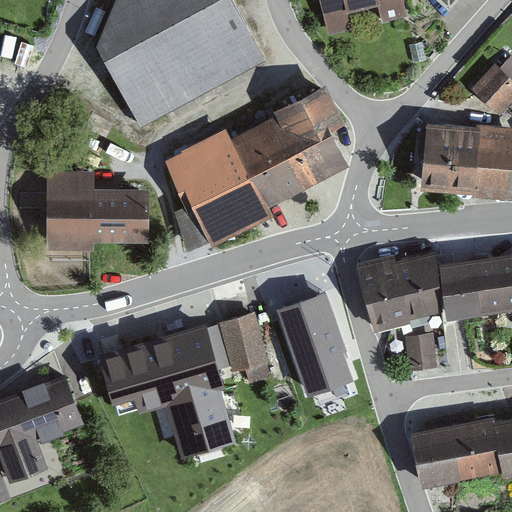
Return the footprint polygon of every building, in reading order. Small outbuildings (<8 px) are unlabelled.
[(101,39),(146,126),(269,62),(236,0),(119,0),(101,39)] [(408,0),(322,0),(328,32),(357,26),(355,14),(381,9),(383,20),(411,15),(408,0)] [(511,103),(511,57),(509,55),(472,95),(497,119),(511,103)] [(181,164),(217,234),(352,164),(316,94),(181,164)] [(511,130),(432,120),(424,187),(511,197),(511,130)] [(98,250),(98,240),(154,242),(156,189),(100,187),(101,172),(52,170),(49,248),(98,250)] [(363,265),(377,324),(408,318),(406,313),(440,305),(433,254),(397,263),(396,257),(363,265)] [(511,255),(449,262),(455,317),(511,310),(511,255)] [(362,368),(334,275),(279,291),(306,384),(362,368)] [(254,313),(223,322),(235,364),(266,355),(254,313)] [(206,320),(103,351),(121,411),(169,397),(185,449),(231,435),(215,382),(224,379),(206,320)] [(68,366),(104,358),(100,340),(105,339),(103,330),(62,338),(68,366)] [(433,335),(408,339),(413,374),(438,370),(433,335)] [(74,374),(0,400),(0,445),(13,482),(56,466),(46,438),(91,422),(74,374)] [(497,423),(422,437),(430,480),(505,466),(497,423)]
